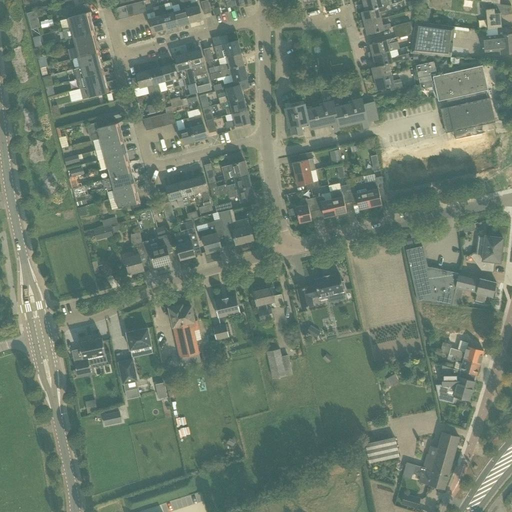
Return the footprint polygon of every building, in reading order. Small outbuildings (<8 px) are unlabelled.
[(173,9),(177,26),(190,23),(183,0),(177,0),(181,11),(174,13),(173,8),(173,9)] [(183,0),(190,23),(202,19),(199,6),(198,1),(191,3),(190,0),(183,0)] [(211,13),(208,3),(207,0),(206,0),(201,2),(204,14),(211,13)] [(230,0),(231,1),(226,2),(228,8),(230,8),(237,6),(251,2),(250,0),(230,0)] [(385,6),(389,5),(388,0),(381,2),(380,0),(361,0),(358,1),(359,5),(364,4),(365,11),(385,6)] [(140,14),(146,12),(143,1),(137,2),(140,14)] [(140,14),(137,2),(131,4),(135,15),(140,14)] [(494,9),(486,9),(488,28),(502,27),(500,13),(503,13),(503,15),(511,14),(511,13),(511,6),(500,4),(493,3),(494,9)] [(135,15),(131,4),(125,6),(128,17),(135,15)] [(73,16),(68,18),(70,28),(92,22),(90,13),(91,12),(91,11),(87,12),(85,5),(71,9),(73,16)] [(165,5),(159,7),(165,29),(177,26),(173,9),(166,10),(165,5)] [(120,7),(123,19),(128,17),(125,6),(120,7)] [(360,24),(381,19),(379,12),(387,11),(385,6),(365,11),(361,12),(363,20),(359,21),(360,24)] [(123,19),(120,7),(114,9),(117,20),(123,19)] [(165,29),(159,7),(153,8),(154,12),(147,14),(148,20),(149,19),(152,33),(165,29)] [(421,8),(419,21),(429,22),(429,17),(430,9),(421,8)] [(365,27),(367,35),(391,28),(390,23),(383,25),(381,19),(360,24),(361,28),(365,27)] [(395,32),(412,28),(410,21),(393,26),(395,32)] [(414,27),(414,34),(410,53),(451,57),(455,27),(415,21),(414,27)] [(70,28),(63,30),(65,40),(73,38),(96,32),(96,31),(95,31),(92,22),(70,28)] [(414,34),(414,27),(412,28),(395,32),(397,39),(414,34)] [(96,32),(73,38),(76,48),(97,42),(95,32),(97,32),(96,32)] [(234,33),(227,35),(228,42),(236,40),(234,33)] [(511,52),(511,33),(500,35),(484,36),(485,51),(500,50),(501,54),(511,52)] [(43,46),(40,36),(32,38),(35,47),(43,46)] [(372,52),(368,53),(369,57),(389,51),(400,48),(398,41),(395,42),(394,38),(370,44),(372,52)] [(218,60),(227,57),(241,54),(237,40),(224,44),(214,47),(218,60)] [(76,48),(68,50),(70,59),(74,59),(78,58),(100,52),(102,52),(102,51),(100,51),(97,42),(76,48)] [(207,62),(213,60),(210,48),(203,49),(207,62)] [(200,50),(188,54),(194,77),(200,75),(206,73),(204,63),(200,50)] [(389,51),(369,57),(369,60),(374,59),(375,65),(376,67),(395,62),(396,62),(400,61),(400,60),(409,58),(408,53),(398,56),(391,58),(389,51)] [(74,59),(73,61),(74,66),(77,68),(103,61),(102,61),(100,52),(78,58),(74,59)] [(188,54),(175,57),(179,70),(186,68),(188,78),(190,85),(196,83),(194,77),(188,54)] [(210,74),(210,75),(244,66),(241,54),(227,57),(229,64),(220,66),(219,65),(213,67),(215,73),(210,74)] [(450,64),(455,65),(459,65),(459,58),(456,58),(451,57),(450,64)] [(77,68),(74,69),(77,78),(83,77),(107,71),(105,71),(103,62),(103,61),(77,68)] [(373,75),(369,76),(370,80),(391,75),(389,68),(397,66),(396,62),(395,62),(376,67),(371,68),(373,75)] [(434,62),(416,66),(421,89),(433,87),(433,84),(434,84),(435,87),(438,101),(439,101),(446,99),(485,90),(487,90),(488,90),(482,65),(438,75),(433,76),(434,81),(432,81),(431,75),(436,73),(434,62)] [(174,64),(161,68),(166,86),(173,84),(174,89),(180,88),(180,87),(178,80),(174,64)] [(244,66),(210,75),(212,80),(232,74),(234,82),(247,78),(244,66)] [(161,68),(149,71),(155,94),(167,90),(166,86),(161,68)] [(83,77),(77,78),(79,89),(80,88),(80,89),(106,82),(108,82),(105,72),(107,71),(83,77)] [(149,71),(136,74),(140,87),(147,86),(149,95),(155,94),(149,71)] [(391,75),(370,80),(371,84),(375,83),(377,90),(390,87),(391,91),(402,88),(400,79),(393,81),(391,75)] [(106,82),(80,89),(83,99),(89,97),(112,91),(112,90),(110,91),(108,82),(106,82)] [(228,95),(219,98),(220,104),(243,98),(241,90),(240,85),(235,86),(226,89),(227,92),(228,95)] [(448,107),(440,109),(443,122),(445,132),(446,133),(451,132),(451,133),(452,134),(453,134),(453,135),(454,135),(455,135),(456,139),(455,139),(477,134),(476,130),(480,130),(480,125),(487,123),(495,122),(490,97),(489,97),(489,98),(487,98),(485,90),(446,99),(448,107)] [(206,94),(199,95),(202,108),(209,106),(206,94)] [(171,103),(172,106),(172,108),(188,104),(188,103),(186,99),(186,98),(171,103)] [(243,98),(220,104),(222,110),(226,108),(227,115),(233,113),(233,114),(246,110),(243,98)] [(378,120),(374,102),(367,103),(363,104),(363,100),(362,98),(353,100),(352,99),(351,99),(352,103),(344,105),(348,125),(358,122),(357,120),(361,119),(363,128),(369,127),(368,122),(378,120)] [(319,127),(328,125),(329,125),(328,122),(332,122),(334,131),(339,129),(339,127),(348,125),(344,105),(335,107),(333,101),(323,103),(323,101),(322,102),(323,106),(315,108),(319,127)] [(305,103),(302,104),(285,108),(289,127),(290,127),(292,135),(298,134),(298,135),(304,133),(301,124),(308,123),(309,129),(319,127),(315,108),(306,110),(305,103)] [(158,111),(156,104),(147,106),(149,113),(158,111)] [(61,116),(58,106),(50,108),(53,118),(61,116)] [(210,106),(209,106),(202,108),(206,121),(214,119),(210,106)] [(227,122),(225,122),(227,128),(230,128),(236,126),(250,123),(246,110),(233,114),(233,113),(227,115),(225,116),(227,122)] [(167,113),(170,125),(176,123),(173,112),(167,113)] [(107,121),(115,119),(114,113),(105,115),(107,121)] [(166,113),(161,115),(164,126),(170,125),(167,113),(166,113)] [(161,115),(155,116),(158,128),(164,126),(161,115)] [(201,115),(189,118),(195,141),(207,138),(204,125),(201,115)] [(155,116),(149,118),(152,129),(158,128),(155,116)] [(146,131),(152,129),(149,118),(143,119),(146,131)] [(182,145),(195,141),(189,118),(183,120),(185,129),(178,131),(182,145)] [(217,131),(214,121),(214,119),(206,121),(209,133),(217,131)] [(96,123),(88,125),(88,126),(92,140),(92,141),(93,141),(100,139),(122,133),(119,124),(121,123),(121,122),(97,129),(96,123)] [(100,139),(93,141),(96,151),(102,149),(126,143),(126,142),(124,142),(122,133),(100,139)] [(476,149),(389,168),(395,192),(481,173),(511,166),(511,151),(509,137),(475,144),(476,149)] [(102,149),(96,151),(98,160),(99,160),(105,159),(127,153),(124,143),(126,143),(102,149)] [(312,152),(300,155),(301,161),(292,163),(293,165),(291,166),(293,175),(311,171),(308,159),(313,158),(312,152)] [(127,153),(105,159),(107,169),(130,163),(131,163),(131,162),(129,162),(127,153)] [(231,165),(221,167),(223,174),(225,180),(234,177),(248,174),(244,161),(231,165)] [(130,163),(107,169),(110,178),(132,172),(130,163)] [(209,184),(216,182),(211,164),(204,165),(209,184)] [(307,190),(311,189),(320,187),(318,181),(313,182),(311,171),(293,175),(295,183),(297,183),(298,186),(306,184),(307,190)] [(110,178),(102,180),(104,190),(107,190),(113,188),(136,182),(136,181),(135,182),(132,172),(110,178)] [(251,186),(248,174),(234,177),(236,184),(227,186),(226,184),(217,187),(216,182),(209,184),(212,196),(219,194),(228,192),(251,186)] [(210,199),(204,176),(191,180),(195,193),(201,192),(204,201),(210,199)] [(386,194),(383,182),(382,177),(375,178),(375,180),(365,183),(371,209),(380,207),(379,205),(382,204),(380,196),(386,194)] [(347,185),(348,190),(351,202),(357,201),(359,209),(362,209),(362,211),(371,209),(365,183),(354,185),(352,179),(346,180),(347,185)] [(191,180),(178,183),(185,206),(191,204),(188,195),(195,193),(191,180)] [(136,182),(113,188),(115,198),(137,192),(135,183),(136,182)] [(179,207),(185,206),(178,183),(166,186),(170,200),(177,198),(179,207)] [(72,188),(75,198),(81,197),(85,196),(88,195),(86,185),(81,186),(72,188)] [(345,204),(351,202),(348,190),(347,185),(341,186),(341,189),(330,191),(332,199),(336,216),(344,215),(344,213),(347,212),(345,204)] [(251,186),(228,192),(230,198),(239,196),(241,202),(254,199),(251,186)] [(115,198),(109,200),(112,210),(131,205),(137,203),(142,202),(141,201),(140,202),(137,192),(115,198)] [(327,218),(336,216),(332,199),(325,200),(325,198),(322,196),(316,197),(316,194),(312,195),(316,210),(322,209),(324,217),(327,217),(327,218)] [(312,195),(313,198),(307,199),(307,198),(302,199),(301,201),(302,206),(296,207),(299,223),(301,222),(302,224),(308,223),(308,221),(312,220),(310,211),(316,210),(312,195)] [(77,206),(83,205),(81,197),(75,198),(74,198),(76,207),(77,206)] [(204,206),(199,207),(200,214),(213,210),(211,204),(210,201),(203,203),(204,206)] [(166,219),(174,217),(170,202),(162,204),(166,219)] [(216,212),(221,212),(228,210),(233,209),(231,202),(215,206),(216,212)] [(197,211),(187,214),(188,220),(198,217),(197,211)] [(253,240),(250,227),(250,226),(249,227),(247,218),(231,222),(236,244),(253,240)] [(177,244),(176,244),(181,260),(195,256),(195,255),(201,254),(197,239),(194,227),(192,220),(185,222),(186,230),(181,231),(181,232),(184,242),(177,244)] [(220,220),(213,222),(208,224),(207,224),(209,228),(198,231),(200,238),(203,238),(207,253),(221,249),(218,234),(223,233),(220,220)] [(94,231),(96,241),(113,236),(112,232),(110,226),(94,231)] [(166,227),(156,229),(158,237),(168,235),(166,227)] [(134,256),(125,258),(129,274),(144,270),(140,255),(145,254),(143,243),(142,243),(140,232),(134,234),(137,244),(132,246),(131,246),(134,256)] [(159,247),(149,250),(151,254),(154,267),(171,263),(170,261),(167,249),(172,247),(169,234),(168,235),(158,237),(156,238),(157,239),(159,247)] [(500,261),(502,247),(503,239),(503,238),(502,238),(498,238),(498,236),(490,235),(490,237),(486,236),(485,236),(485,237),(484,247),(481,247),(480,254),(472,253),(469,255),(481,270),(494,272),(493,271),(494,261),(499,262),(500,262),(500,261)] [(406,250),(418,302),(435,304),(452,306),(454,295),(456,288),(459,273),(458,273),(458,274),(431,268),(427,268),(422,247),(406,250)] [(456,288),(454,295),(459,296),(462,295),(463,290),(476,293),(474,301),(484,303),(486,295),(493,297),(496,282),(480,278),(459,273),(456,288)] [(309,286),(297,289),(302,308),(314,306),(312,297),(319,295),(319,297),(326,296),(327,298),(328,303),(345,299),(344,292),(343,290),(345,289),(344,281),(341,282),(340,274),(330,276),(330,274),(329,275),(330,276),(325,277),(324,276),(324,277),(315,280),(316,285),(309,287),(309,286)] [(272,288),(271,288),(254,292),(258,311),(257,311),(259,320),(273,317),(271,308),(267,309),(266,303),(274,301),(275,307),(284,305),(281,294),(274,296),(272,288)] [(236,296),(228,298),(214,301),(218,318),(240,312),(236,296)] [(194,322),(191,306),(183,308),(182,305),(169,308),(180,357),(199,353),(194,331),(199,330),(197,321),(194,322)] [(216,340),(229,337),(226,325),(213,328),(216,340)] [(147,328),(126,332),(130,350),(151,346),(147,328)] [(105,354),(102,338),(79,343),(82,361),(74,362),(77,376),(91,373),(88,357),(105,354)] [(444,343),(441,353),(449,355),(480,363),(483,351),(467,347),(466,352),(451,348),(452,345),(444,343)] [(280,349),(266,352),(272,379),(293,374),(288,355),(282,356),(280,349)] [(327,353),(322,358),(327,363),(332,358),(327,353)] [(449,355),(447,359),(458,362),(459,360),(463,362),(461,371),(476,375),(477,375),(480,363),(449,355)] [(133,359),(118,362),(122,384),(123,384),(125,391),(138,389),(137,382),(138,381),(133,359)] [(460,374),(442,375),(443,383),(443,387),(448,387),(456,387),(454,394),(454,397),(469,401),(472,391),(475,381),(474,381),(476,375),(461,371),(460,374)] [(164,383),(155,384),(159,399),(167,397),(164,383)] [(85,401),(87,409),(87,413),(97,411),(95,400),(85,401)] [(120,411),(103,415),(105,426),(122,422),(120,411)] [(424,467),(423,468),(432,470),(448,475),(459,437),(442,432),(438,448),(436,457),(428,455),(427,454),(424,467)] [(398,457),(394,437),(365,444),(369,463),(398,457)] [(421,476),(419,482),(444,489),(448,475),(432,470),(423,468),(421,476)] [(402,503),(408,505),(417,508),(420,499),(404,494),(402,503)]
